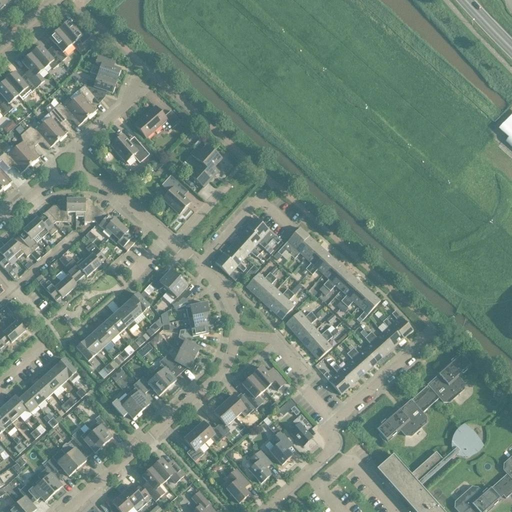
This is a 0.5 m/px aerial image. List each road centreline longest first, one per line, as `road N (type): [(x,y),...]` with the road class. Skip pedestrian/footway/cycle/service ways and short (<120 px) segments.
road 1 (residential): [(75,511),(223,374),(237,337)]
road 2 (residential): [(173,243),(110,187),(53,177)]
road 3 (residential): [(333,421),(435,329)]
road 4 (residential): [(199,266),(261,198),(290,227)]
road 5 (residential): [(53,177),(135,93),(132,78)]
road 6 (residential): [(264,511),(335,445),(333,421)]
